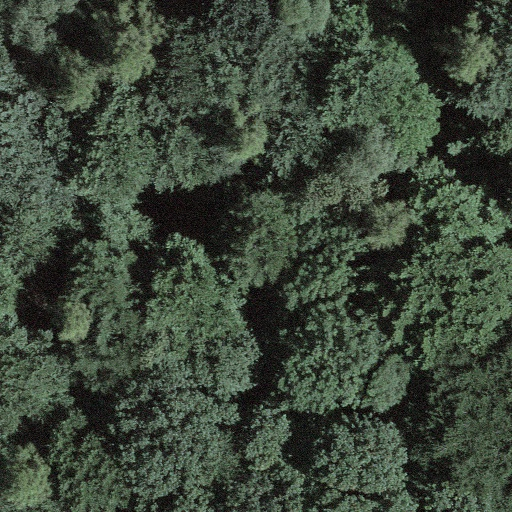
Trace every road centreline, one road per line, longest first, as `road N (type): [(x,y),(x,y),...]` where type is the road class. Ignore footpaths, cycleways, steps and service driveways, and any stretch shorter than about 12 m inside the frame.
road 1 (track): [(511,455),(372,377),(0,284)]
road 2 (track): [(393,0),(468,65),(511,173)]
